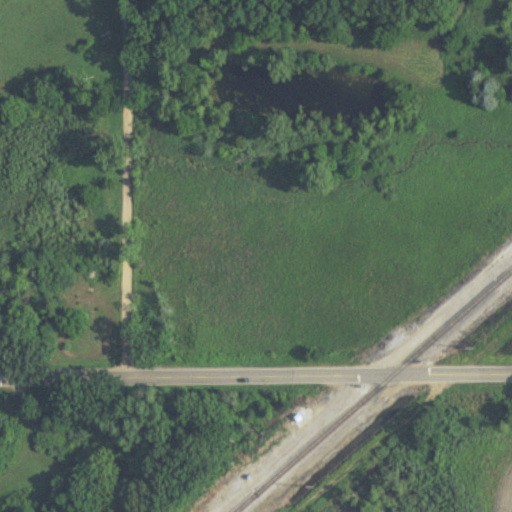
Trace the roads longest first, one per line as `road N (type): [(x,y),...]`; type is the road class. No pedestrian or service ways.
road 1 (tertiary): [(0,379),(511,374)]
road 2 (track): [(511,327),(302,511)]
